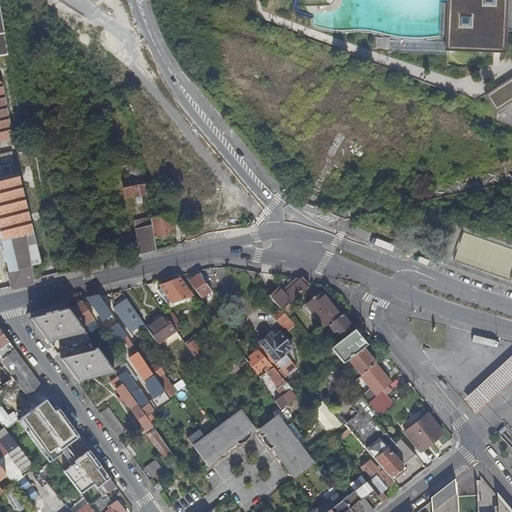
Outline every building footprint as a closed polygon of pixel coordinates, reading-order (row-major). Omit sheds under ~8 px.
[(0,0),(0,54),(9,53),(0,0)] [(511,0),(450,0),(451,3),(443,3),(442,36),(450,36),(450,51),(509,51),(509,32),(511,32),(511,76),(486,94),(498,113),(511,104),(511,0)] [(0,140),(12,138),(5,83),(0,80),(0,140)] [(116,136),(107,138),(109,147),(117,146),(116,136)] [(8,279),(11,289),(35,284),(34,280),(30,265),(41,262),(17,173),(16,173),(12,151),(0,154),(0,234),(9,269),(7,271),(9,278),(8,279)] [(132,179),(145,176),(142,162),(129,165),(132,179)] [(141,195),(146,194),(145,184),(133,185),(131,180),(122,182),(125,198),(136,196),(137,201),(142,200),(141,195)] [(171,220),(179,219),(176,198),(165,199),(167,215),(150,217),(151,225),(154,238),(173,234),(171,220)] [(136,220),(136,227),(151,225),(150,217),(136,220)] [(151,225),(136,227),(141,254),(156,251),(154,238),(151,225)] [(52,243),(58,274),(78,269),(77,260),(65,262),(61,242),(52,243)] [(201,299),(212,291),(199,274),(189,281),(201,299)] [(163,291),(153,298),(160,308),(170,301),(171,303),(193,295),(181,278),(160,287),(163,291)] [(279,288),(270,296),(282,310),(289,303),(310,285),(304,278),(285,295),(279,288)] [(116,305),(107,293),(98,295),(108,310),(116,305)] [(326,302),(327,301),(322,293),(319,295),(326,302)] [(161,394),(151,401),(157,410),(171,401),(169,398),(146,364),(108,310),(98,295),(87,297),(109,328),(104,332),(113,345),(120,340),(132,356),(129,358),(152,391),(157,388),(161,394)] [(340,316),(327,301),(326,302),(319,295),(307,305),(325,327),(329,324),(340,316)] [(130,332),(143,323),(127,299),(113,308),(130,332)] [(81,327),(93,319),(81,301),(69,309),(81,327)] [(294,309),(289,303),(282,310),(287,315),(294,309)] [(88,340),(90,339),(81,327),(69,309),(65,304),(27,313),(34,321),(50,343),(54,339),(60,337),(61,342),(66,345),(84,341),(85,344),(89,343),(88,340)] [(289,319),(280,309),(273,315),(282,325),(289,319)] [(340,316),(329,324),(339,338),(352,328),(349,324),(350,321),(347,317),(344,318),(341,314),(340,316)] [(157,343),(176,331),(165,315),(146,327),(157,343)] [(93,339),(102,332),(99,327),(89,333),(93,339)] [(0,360),(28,398),(43,387),(0,329),(0,360)] [(266,335),(259,341),(275,361),(292,347),(280,332),(277,334),(274,332),(270,330),(264,332),(266,335)] [(368,345),(355,330),(347,336),(333,347),(346,363),(349,360),(364,349),(368,345)] [(188,345),(199,362),(206,358),(194,341),(188,345)] [(230,345),(222,352),(229,362),(239,376),(250,368),(245,361),(241,364),(238,359),(239,358),(230,345)] [(94,349),(61,358),(80,383),(83,379),(114,372),(108,364),(96,346),(94,349)] [(259,349),(244,360),(245,361),(250,368),(258,379),(266,373),(274,367),(271,363),(262,370),(261,369),(259,370),(258,369),(268,361),(259,349)] [(376,363),(364,349),(349,360),(362,377),(376,363)] [(119,356),(108,364),(114,372),(125,364),(119,356)] [(511,382),(511,357),(494,374),(466,400),(478,413),(507,387),(511,382)] [(176,393),(169,383),(163,374),(164,373),(154,359),(146,364),(169,398),(176,393)] [(228,374),(224,377),(229,384),(239,376),(229,362),(223,366),(228,374)] [(392,382),(376,363),(362,377),(377,396),(388,387),(392,382)] [(135,381),(136,380),(125,364),(114,372),(117,376),(154,428),(155,428),(151,421),(154,418),(151,414),(154,412),(141,393),(143,392),(135,381)] [(174,380),(169,383),(176,393),(187,386),(173,366),(170,369),(169,373),(174,380)] [(278,382),(283,378),(274,367),(266,373),(277,388),(280,385),(278,382)] [(341,388),(350,382),(338,369),(337,370),(331,374),(341,388)] [(111,381),(136,415),(138,419),(146,430),(150,427),(153,430),(147,435),(169,466),(176,461),(154,430),(155,429),(154,428),(117,376),(111,381)] [(377,396),(362,377),(353,386),(362,395),(369,404),(377,396)] [(224,379),(214,386),(218,391),(227,384),(224,379)] [(447,388),(441,380),(438,382),(444,390),(447,388)] [(290,390),(292,389),(286,383),(281,386),(287,393),(275,402),(280,408),(281,410),(289,404),(289,403),(290,402),(291,402),(296,398),(290,390)] [(391,391),(388,387),(377,396),(369,404),(380,416),(381,417),(393,406),(385,397),(391,391)] [(356,414),(358,413),(369,404),(362,395),(349,406),(356,414)] [(51,397),(19,418),(46,460),(79,438),(51,397)] [(331,434),(342,423),(322,401),(311,412),(331,434)] [(9,416),(0,405),(0,418),(2,422),(9,416)] [(170,420),(183,414),(179,406),(166,412),(170,420)] [(108,407),(102,412),(119,435),(125,430),(108,407)] [(441,431),(427,415),(428,414),(423,407),(400,426),(404,431),(419,450),(441,431)] [(283,412),(281,410),(280,408),(274,413),(276,416),(277,415),(284,424),(291,419),(289,413),(287,410),(283,412)] [(241,409),(230,418),(245,439),(256,430),(241,409)] [(394,481),(408,470),(403,465),(395,455),(358,413),(356,414),(345,424),(394,481)] [(276,416),(257,429),(258,431),(267,442),(287,428),(284,424),(277,415),(276,416)] [(233,447),(245,439),(230,418),(218,426),(233,447)] [(0,443),(8,454),(19,446),(7,430),(0,421),(0,443)] [(294,423),(287,428),(297,440),(303,435),(294,423)] [(218,426),(206,436),(221,456),(233,447),(218,426)] [(297,440),(287,428),(267,442),(276,455),(297,440)] [(208,466),(221,456),(206,436),(193,445),(208,466)] [(305,451),(297,440),(276,455),(284,467),(305,451)] [(23,474),(34,466),(19,446),(8,454),(23,474)] [(315,463),(305,451),(284,467),(293,479),(315,463)] [(13,484),(24,475),(23,474),(8,454),(0,459),(0,466),(6,475),(13,484)] [(156,459),(144,467),(152,479),(165,470),(156,459)] [(372,485),(371,487),(383,502),(388,498),(382,491),(390,485),(372,463),(364,469),(373,480),(370,483),(372,485)] [(142,468),(151,480),(152,479),(144,467),(142,468)] [(366,480),(359,472),(348,481),(354,489),(366,480)] [(22,494),(31,486),(24,478),(16,485),(22,494)] [(108,488),(115,483),(111,478),(107,481),(97,488),(103,496),(104,497),(106,495),(111,491),(108,488)] [(366,480),(354,489),(371,511),(383,502),(371,487),(366,480)] [(159,483),(155,486),(158,491),(160,494),(164,491),(159,483)] [(434,500),(435,511),(458,511),(457,483),(435,500),(434,500)] [(38,496),(32,487),(23,494),(29,503),(38,496)] [(354,489),(342,498),(352,511),(369,511),(371,511),(354,489)] [(4,497),(12,509),(21,504),(13,491),(4,497)] [(97,501),(90,506),(95,511),(99,511),(112,502),(116,499),(111,491),(106,495),(104,497),(103,496),(97,501)] [(36,511),(39,511),(47,507),(40,498),(31,505),(36,511)] [(352,511),(342,498),(330,508),(333,511),(352,511)] [(510,511),(499,499),(500,501),(500,511),(510,511)] [(435,511),(434,500),(419,511),(435,511)] [(95,511),(90,506),(88,503),(76,511),(95,511)] [(124,511),(118,503),(112,508),(115,511),(124,511)]
